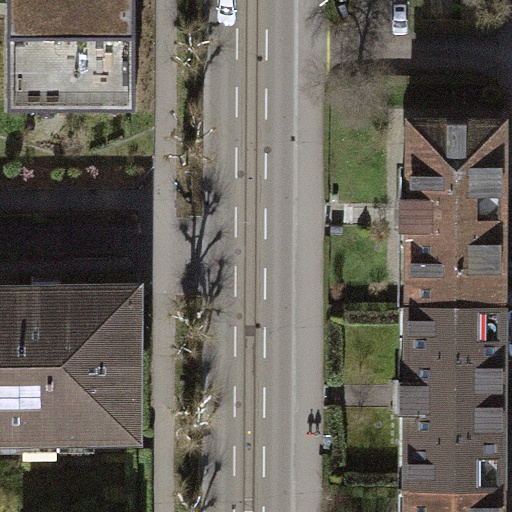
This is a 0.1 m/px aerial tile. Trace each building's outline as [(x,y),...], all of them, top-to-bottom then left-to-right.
[(6,0),(7,109),(137,109),(136,0),(6,0)] [(401,230),(401,305),(494,306),(496,121),(402,120),(401,197),(390,197),(390,230),(401,230)] [(130,445),(129,292),(48,292),(0,291),(0,436),(93,436),(93,445),(130,445)] [(493,487),(494,306),(401,305),(400,379),(389,379),(389,411),(400,411),(399,486),(493,487)] [(492,511),(493,487),(399,486),(399,511),(492,511)]
